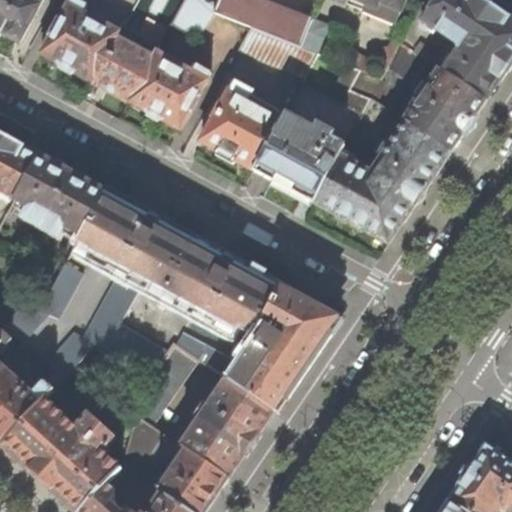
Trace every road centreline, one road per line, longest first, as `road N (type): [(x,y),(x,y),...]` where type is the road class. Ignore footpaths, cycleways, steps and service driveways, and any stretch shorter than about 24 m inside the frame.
road 1 (residential): [(0,77),(419,306)]
road 2 (tertiary): [(404,331),(282,511)]
road 3 (tertiary): [(368,511),(462,372)]
road 4 (tertiary): [(511,172),(419,306)]
